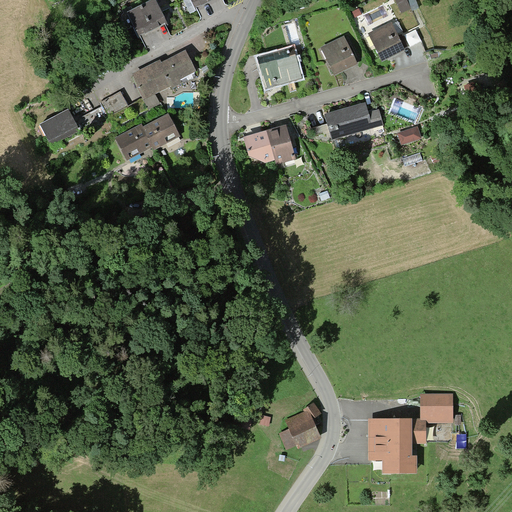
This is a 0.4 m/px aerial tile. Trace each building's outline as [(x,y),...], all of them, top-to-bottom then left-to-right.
[(140,35),(168,21),(157,0),(150,0),(128,12),(140,35)] [(182,0),(190,14),(198,10),(196,7),(210,0),(182,0)] [(394,0),(401,15),(411,10),(406,0),(394,0)] [(382,63),(405,51),(391,24),(368,36),(382,63)] [(334,76),(357,66),(344,38),(321,49),(334,76)] [(267,89),(302,79),(294,48),(258,58),(267,89)] [(181,79),(198,71),(187,49),(163,61),(161,59),(133,73),(146,99),(172,86),(173,88),(183,83),(181,79)] [(472,105),(491,101),(486,80),(467,84),(472,105)] [(101,106),(77,118),(84,131),(109,118),(108,116),(128,105),(120,91),(99,102),(101,106)] [(333,142),(383,127),(378,111),(369,114),(366,104),(325,116),(333,142)] [(52,145),(81,130),(69,108),(40,124),(52,145)] [(154,151),(180,138),(169,116),(143,129),(153,148),(154,151)] [(286,125),(243,137),(249,157),(264,163),(274,161),(276,165),(296,160),(286,125)] [(153,148),(143,129),(141,126),(115,139),(127,162),(153,148)] [(420,419),(368,419),(369,461),(383,461),(383,475),(417,474),(417,456),(413,456),(413,444),(427,444),(426,424),(454,424),(453,394),(420,394),(420,419)] [(289,452),(321,437),(313,419),(320,416),(315,405),(285,419),(289,430),(280,434),(289,452)] [(253,419),(236,415),(233,426),(251,430),(253,419)] [(272,417),(262,415),(260,425),(270,427),(272,417)]
